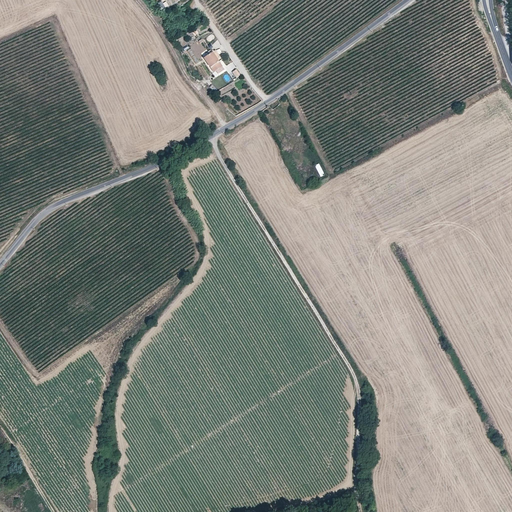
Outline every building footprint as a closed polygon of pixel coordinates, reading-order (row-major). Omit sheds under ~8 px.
[(197,26),(189,31),(193,36),(199,31),(197,29),(199,28),(197,26)] [(187,45),(184,48),(191,56),(194,54),(187,45)] [(213,52),(204,57),(213,71),(221,65),(213,52)] [(231,72),(236,77),(240,73),(235,68),(231,72)] [(319,163),(314,165),(320,176),(324,174),(319,163)]
